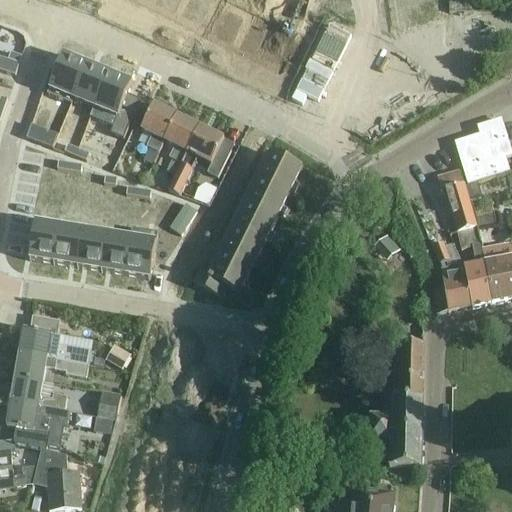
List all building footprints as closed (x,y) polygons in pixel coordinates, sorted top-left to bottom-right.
[(131,0),(149,8),(153,0),(131,0)] [(153,0),(149,8),(175,20),(184,0),(153,0)] [(184,0),(175,20),(202,33),(216,0),(184,0)] [(397,0),(398,27),(336,27),(336,72),(365,72),(365,101),(399,101),(399,91),(431,91),(431,47),(420,46),(420,29),(441,29),(440,0),(397,0)] [(463,0),(464,8),(485,8),(485,0),(463,0)] [(227,6),(211,41),(234,51),(250,17),(227,6)] [(289,15),(283,26),(297,35),(304,23),(289,15)] [(250,17),(234,51),(255,62),(271,27),(250,17)] [(271,27),(255,62),(278,72),(294,38),(271,27)] [(8,63),(19,67),(22,59),(10,55),(8,63)] [(64,58),(47,98),(71,107),(73,103),(72,103),(87,68),(64,58)] [(0,73),(15,78),(19,67),(0,60),(0,73)] [(87,68),(72,103),(73,103),(94,111),(95,112),(109,77),(87,68)] [(94,111),(90,120),(114,130),(132,86),(109,77),(95,112),(94,111)] [(154,108),(141,133),(152,139),(147,150),(149,151),(143,162),(153,167),(164,145),(177,119),(154,108)] [(164,145),(175,150),(169,161),(172,163),(166,174),(176,179),(200,131),(177,119),(164,145)] [(511,159),(511,155),(503,127),(502,124),(479,131),(482,139),(455,147),(468,188),(510,174),(506,161),(511,159)] [(219,153),(224,143),(200,131),(176,179),(169,192),(179,197),(192,173),(197,162),(211,169),(207,176),(217,182),(229,159),(219,153)] [(48,135),(43,148),(52,151),(57,138),(48,135)] [(67,147),(64,155),(75,159),(78,152),(67,147)] [(78,152),(75,159),(86,164),(89,156),(78,152)] [(240,297),(300,176),(302,173),(272,158),(211,280),(202,276),(196,289),(223,302),(228,291),(239,296),(240,297)] [(58,164),(57,172),(69,174),(70,166),(58,164)] [(70,166),(69,174),(81,176),(82,168),(70,166)] [(458,235),(475,231),(477,231),(464,187),(460,174),(437,181),(441,194),(446,193),(458,235)] [(105,179),(103,187),(115,189),(117,181),(105,179)] [(127,190),(126,198),(138,200),(139,192),(127,190)] [(139,192),(138,200),(150,202),(151,194),(139,192)] [(35,226),(29,263),(54,267),(60,230),(35,226)] [(60,230),(54,267),(78,271),(84,233),(60,230)] [(131,241),(125,279),(150,283),(158,236),(132,231),(130,241),(131,241)] [(472,311),(492,307),(486,272),(482,253),(481,248),(479,248),(475,231),(458,235),(457,236),(461,253),(472,250),(476,269),(464,271),(472,311)] [(84,233),(78,271),(101,275),(108,237),(84,233)] [(108,237),(101,275),(125,279),(131,241),(130,241),(108,237)] [(388,237),(375,248),(388,263),(401,252),(388,237)] [(486,272),(492,307),(511,303),(511,248),(511,247),(482,253),(486,272)] [(449,316),(472,311),(464,271),(464,270),(458,255),(452,257),(456,272),(443,274),(443,272),(441,272),(444,292),(432,294),(436,318),(448,316),(448,317),(450,316),(449,316)] [(24,333),(19,356),(89,368),(91,354),(70,350),(72,339),(58,336),(60,324),(32,320),(30,334),(24,333)] [(128,341),(120,358),(139,367),(147,350),(128,341)] [(370,421),(369,445),(391,446),(390,473),(421,474),(422,437),(422,425),(423,407),(423,406),(422,406),(424,346),(402,346),(400,394),(394,394),(393,422),(370,421)] [(216,351),(195,434),(220,440),(242,357),(216,351)] [(19,356),(15,380),(43,385),(45,371),(55,373),(54,374),(66,376),(65,379),(86,382),(89,368),(19,356)] [(15,380),(11,405),(65,414),(67,400),(53,398),(52,403),(40,401),(43,385),(15,380)] [(101,422),(118,425),(123,401),(105,398),(101,422)] [(11,405),(7,430),(16,432),(14,447),(41,453),(46,454),(49,437),(45,436),(47,423),(68,427),(70,415),(65,414),(11,405)] [(198,511),(213,444),(189,439),(172,511),(198,511)] [(0,492),(25,489),(24,479),(13,480),(10,457),(15,456),(13,444),(0,445),(0,492)] [(34,487),(47,490),(49,511),(81,511),(79,476),(68,476),(67,460),(46,454),(41,453),(33,489),(34,489),(34,487)] [(394,511),(394,508),(393,507),(394,502),(392,502),(393,494),(390,491),(379,490),(378,491),(377,491),(376,500),(354,499),(351,511),(394,511)] [(112,491),(108,511),(125,511),(129,493),(112,491)]
